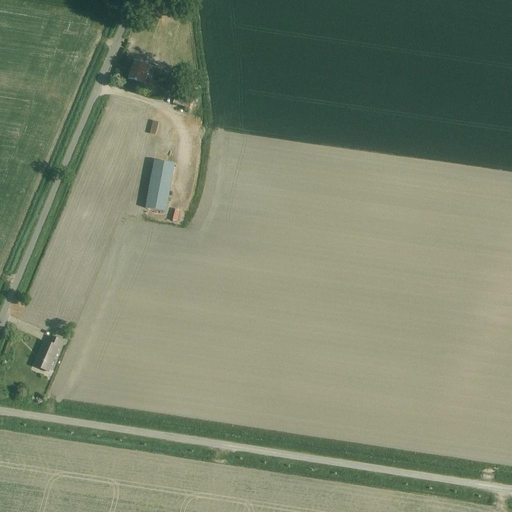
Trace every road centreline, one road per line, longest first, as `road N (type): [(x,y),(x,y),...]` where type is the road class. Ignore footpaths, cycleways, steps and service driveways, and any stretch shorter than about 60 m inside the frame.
road 1 (unclassified): [(511,492),(0,410)]
road 2 (unclassified): [(0,322),(133,0)]
